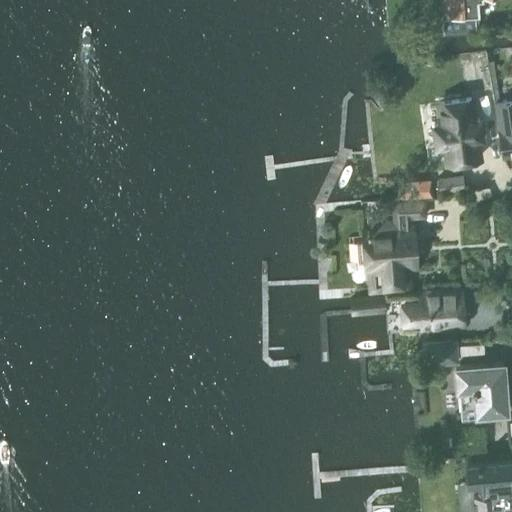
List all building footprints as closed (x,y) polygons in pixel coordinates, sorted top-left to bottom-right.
[(451,18),(444,18),(444,21),(445,31),(479,28),(478,15),(479,15),(478,0),(481,0),(449,0),(450,3),(451,17),(451,18)] [(442,121),(434,122),(437,143),(445,142),(448,161),(480,157),(476,129),(481,129),(478,111),(473,112),(471,98),(439,103),(442,121)] [(496,101),(494,101),(503,156),(511,154),(511,98),(501,100),(496,101)] [(439,177),(440,191),(466,188),(465,174),(439,177)] [(365,240),(359,240),(361,258),(367,258),(368,270),(379,269),(380,287),(408,285),(407,266),(420,265),(417,225),(414,225),(413,219),(428,218),(427,198),(395,201),(396,218),(369,220),(369,229),(365,230),(365,240)] [(385,293),(351,295),(351,297),(352,310),(352,312),(386,309),(387,309),(387,312),(388,328),(465,322),(462,289),(462,287),(390,292),(385,293)] [(424,363),(456,360),(458,360),(457,338),(423,341),(424,363)] [(504,361),(456,365),(457,386),(459,386),(461,417),(484,416),(483,411),(507,409),(504,361)] [(511,456),(467,460),(468,480),(469,482),(478,482),(478,490),(473,490),(475,511),(498,511),(498,507),(511,505),(511,456)]
